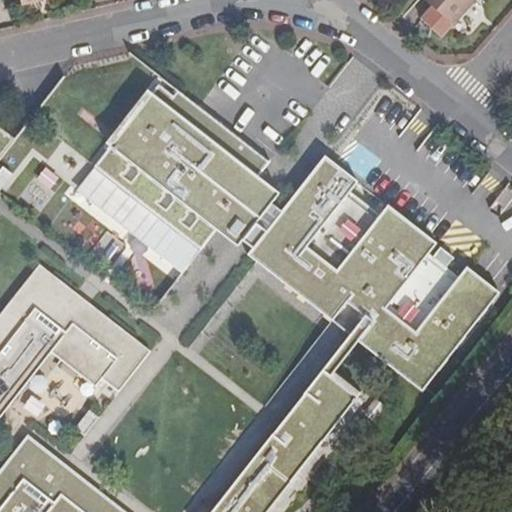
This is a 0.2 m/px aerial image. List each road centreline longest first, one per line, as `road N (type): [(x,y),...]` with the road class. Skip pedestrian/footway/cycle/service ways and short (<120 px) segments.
road 1 (residential): [(0,53),(263,0)]
road 2 (residential): [(309,0),(449,107)]
road 3 (tertiary): [(395,511),(481,408)]
